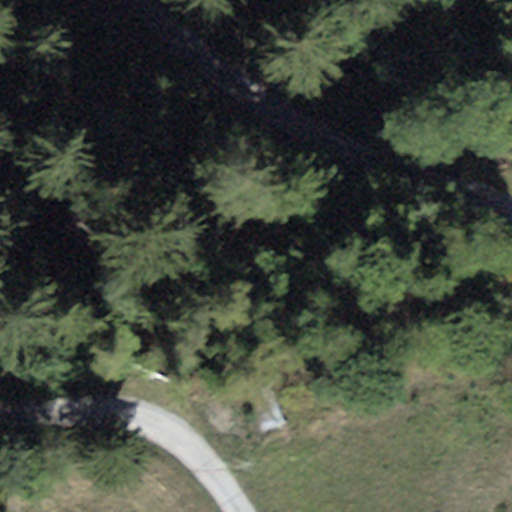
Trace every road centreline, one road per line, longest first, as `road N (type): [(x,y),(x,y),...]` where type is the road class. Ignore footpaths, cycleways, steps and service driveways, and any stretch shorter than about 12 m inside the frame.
road 1 (track): [(110,0),(138,33),(294,125),(511,215)]
road 2 (track): [(239,511),(212,464),(125,419),(0,415)]
